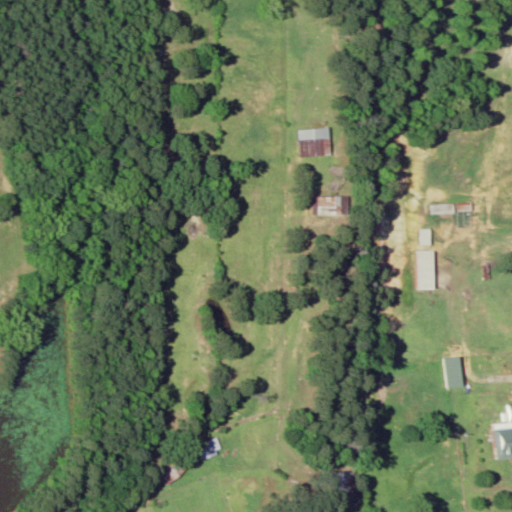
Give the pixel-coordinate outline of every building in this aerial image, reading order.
[(290,158),(321,158),(321,130),(289,130),(290,158)] [(338,215),(338,196),(308,196),(308,215),(338,215)] [(412,284),(412,244),(428,244),(428,284),(412,284)] [(439,382),(436,351),(454,349),(457,380),(439,382)] [(511,404),(497,406),(499,423),(484,425),(488,460),(511,457),(511,404)] [(190,449),(199,462),(218,450),(209,436),(190,449)] [(185,469),(177,459),(154,476),(161,486),(185,469)] [(350,473),(329,473),(329,492),(350,492),(350,473)]
